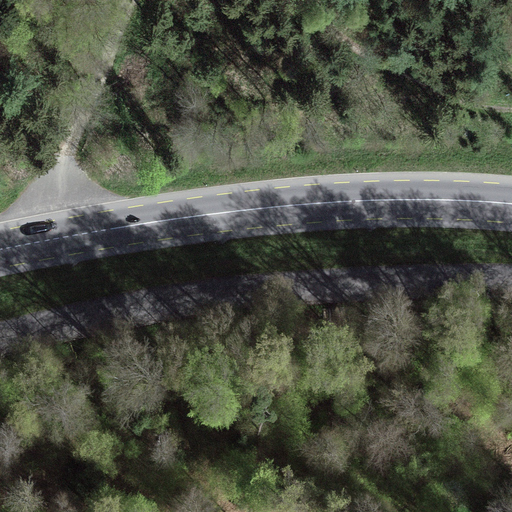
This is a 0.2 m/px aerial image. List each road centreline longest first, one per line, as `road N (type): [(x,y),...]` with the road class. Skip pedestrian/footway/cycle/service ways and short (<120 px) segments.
road 1 (primary): [(0,244),(369,200),(511,202)]
road 2 (track): [(137,0),(54,187),(47,234)]
